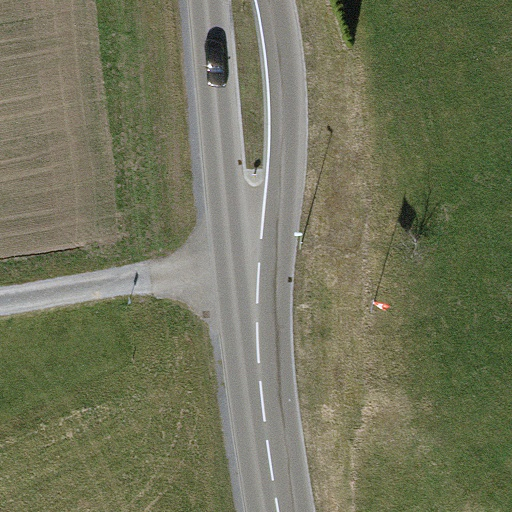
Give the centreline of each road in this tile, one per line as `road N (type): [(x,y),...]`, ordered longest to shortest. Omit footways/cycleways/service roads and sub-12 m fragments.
road 1 (secondary): [(251,270),(285,188),(289,52),(275,0)]
road 2 (secondary): [(209,0),(227,188),(251,270)]
road 3 (track): [(251,270),(0,308)]
road 4 (secondary): [(283,511),(251,270)]
